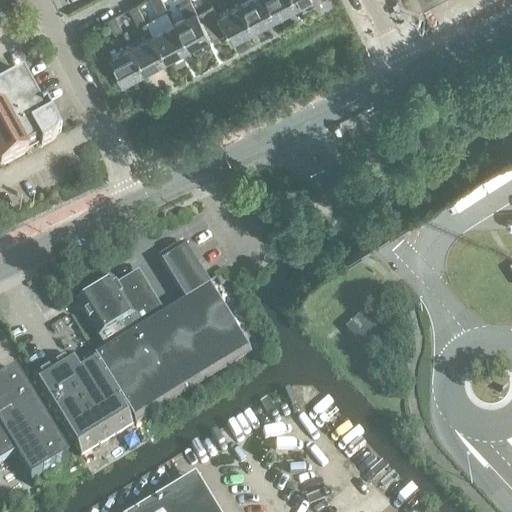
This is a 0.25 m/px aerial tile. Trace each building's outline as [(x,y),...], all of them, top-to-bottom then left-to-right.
[(165,5),(162,0),(151,0),(157,10),(165,5)] [(195,9),(190,0),(186,0),(179,4),(184,15),(172,21),(187,48),(209,36),(197,13),(195,9)] [(241,0),(238,2),(253,29),(274,17),(264,0),(241,0)] [(264,0),(274,17),(295,6),(292,0),(264,0)] [(238,2),(217,13),(225,31),(230,41),(253,29),(238,2)] [(136,4),(128,8),(135,21),(143,17),(136,4)] [(197,13),(209,36),(210,39),(225,31),(217,13),(212,5),(197,13)] [(122,28),(115,16),(114,15),(107,20),(114,33),(122,28)] [(151,33),(165,59),(187,48),(172,21),(151,33)] [(129,44),(143,71),(165,59),(151,33),(129,44)] [(129,44),(107,56),(121,83),(143,71),(129,44)] [(56,137),(57,136),(60,134),(56,127),(45,108),(42,110),(22,74),(0,85),(0,169),(27,154),(27,153),(28,153),(26,150),(36,145),(38,147),(39,147),(40,149),(51,143),(53,142),(54,140),(56,138),(56,137)] [(115,287),(112,282),(75,304),(102,348),(92,354),(136,426),(251,356),(207,284),(162,312),(137,273),(115,287)] [(371,358),(388,342),(364,315),(346,332),(371,358)] [(31,378),(56,417),(82,459),(131,429),(88,358),(74,366),(67,356),(31,378)] [(67,459),(41,417),(14,372),(0,380),(0,466),(14,457),(29,482),(67,459)] [(181,511),(170,493),(138,511),(181,511)]
